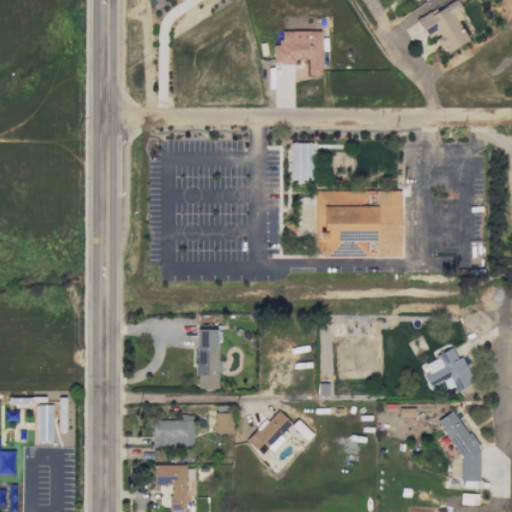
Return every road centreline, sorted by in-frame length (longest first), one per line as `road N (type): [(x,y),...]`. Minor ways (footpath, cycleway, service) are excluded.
road 1 (secondary): [(107,0),(109,511)]
road 2 (residential): [(511,115),(108,115)]
road 3 (residential): [(368,0),(445,117)]
